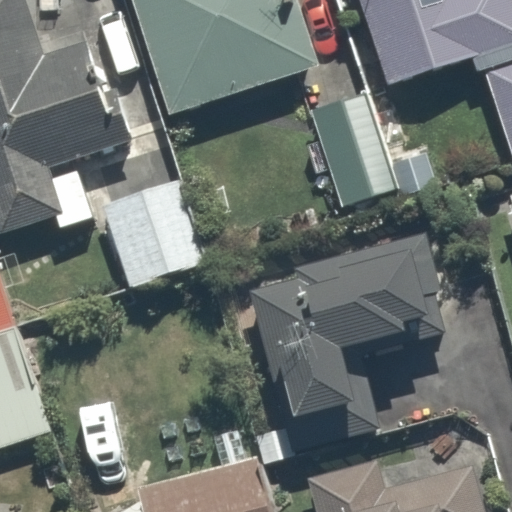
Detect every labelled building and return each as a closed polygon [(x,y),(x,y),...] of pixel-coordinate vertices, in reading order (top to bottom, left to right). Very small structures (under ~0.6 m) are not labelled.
[(31,0),(0,0),(0,234),(0,235),(67,214),(51,164),(130,139),(93,20),(43,36),(31,0)] [(128,0),(162,105),(315,56),(296,0),(128,0)] [(356,0),(382,81),(511,40),(511,3),(511,0),(356,0)] [(511,53),(478,65),(507,152),(511,149),(511,53)] [(367,73),(307,95),(350,214),(410,192),(367,73)] [(177,167),(102,191),(130,278),(205,253),(177,167)] [(430,245),(247,271),(258,345),(285,341),(295,404),(350,396),(342,339),(365,336),(368,358),(445,347),(430,245)] [(1,256),(0,256),(0,446),(55,429),(1,256)] [(127,400),(93,400),(93,473),(126,473),(127,400)] [(485,511),(475,450),(303,480),(308,511),(485,511)] [(273,511),(257,455),(138,488),(144,511),(273,511)]
